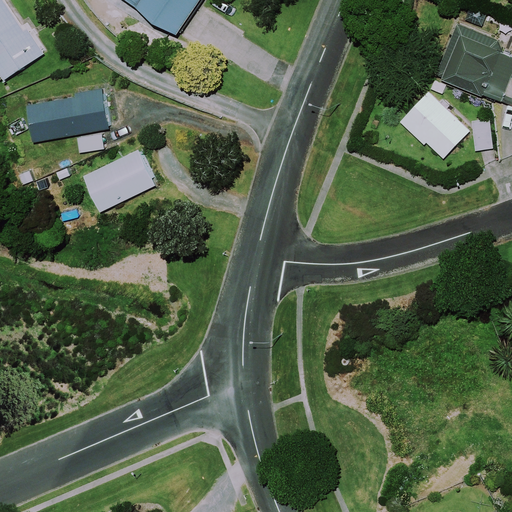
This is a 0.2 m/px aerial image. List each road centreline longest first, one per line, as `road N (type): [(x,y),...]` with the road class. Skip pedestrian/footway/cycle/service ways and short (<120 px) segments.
road 1 (residential): [(343,0),(269,199),(255,259)]
road 2 (residential): [(0,486),(243,382)]
road 3 (residential): [(255,259),(365,262),(511,217)]
road 4 (residential): [(243,382),(279,511)]
road 5 (residential): [(255,259),(243,382)]
